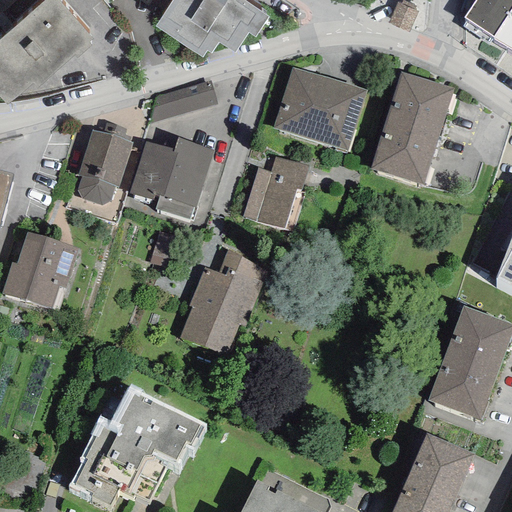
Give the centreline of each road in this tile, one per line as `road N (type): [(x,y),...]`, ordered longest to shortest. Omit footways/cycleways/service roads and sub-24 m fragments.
road 1 (residential): [(0,123),(352,28)]
road 2 (residential): [(511,103),(432,55),(352,28)]
